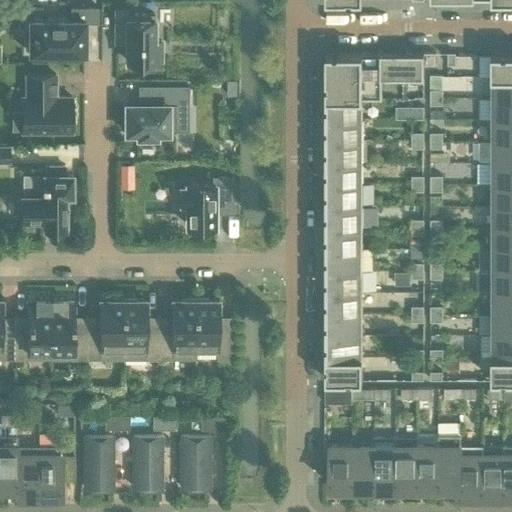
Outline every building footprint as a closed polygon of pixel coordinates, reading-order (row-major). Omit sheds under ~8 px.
[(70,18),(29,18),(29,22),(29,52),(53,52),(67,52),(68,52),(85,52),(85,22),(98,22),(98,6),(70,6),(70,18)] [(154,18),(154,13),(127,13),(127,8),(113,8),(113,32),(113,33),(126,33),(126,43),(126,60),(161,60),(161,41),(158,41),(154,41),(154,18)] [(511,51),(491,52),(491,74),(511,74),(511,51)] [(326,52),(326,96),(362,96),(362,98),(382,98),(382,76),(381,76),(381,52),(326,52)] [(424,52),(381,52),(381,76),(382,76),(424,76),(424,64),(424,52)] [(424,52),(424,64),(435,64),(435,52),(424,52)] [(26,74),(26,96),(22,96),(22,111),(12,111),(12,129),(22,129),(22,131),(72,131),(72,96),(55,96),(55,74),(26,74)] [(511,74),(491,74),(491,96),(511,95),(511,74)] [(227,81),(227,94),(236,94),(236,82),(227,81)] [(137,135),(156,135),(156,131),(176,131),(176,109),(188,109),(188,85),(138,85),(138,97),(138,103),(126,103),(126,131),(137,131),(137,135)] [(430,88),(430,104),(443,104),(443,88),(430,88)] [(511,95),(491,96),(491,118),(511,117),(511,95)] [(326,107),(326,118),(362,118),(362,98),(362,96),(326,96),(326,102),(328,102),(328,107),(326,107)] [(511,117),(491,118),(491,139),(511,139),(511,117)] [(326,128),(326,139),(362,139),(362,118),(326,118),(326,123),(328,124),(328,128),(326,128)] [(412,132),(412,147),(424,147),(424,132),(412,132)] [(430,132),(430,147),(443,147),(443,132),(430,132)] [(326,150),(326,161),(362,161),(362,139),(326,139),(326,145),(328,145),(328,150),(326,150)] [(511,139),(491,139),(491,161),(511,160),(511,139)] [(0,146),(0,160),(9,161),(9,146),(0,146)] [(511,160),(491,161),(491,182),(511,182),(511,160)] [(326,171),(326,182),(362,182),(362,161),(326,161),(326,167),(328,167),(328,171),(326,171)] [(44,222),(44,227),(65,227),(65,194),(72,194),(72,173),(65,173),(65,164),(45,165),(45,173),(44,173),(44,180),(41,180),(41,185),(44,185),(44,195),(22,194),(22,222),(44,222)] [(132,164),(121,164),(121,176),(132,176),(132,164)] [(412,191),(424,191),(424,175),(412,175),(412,191)] [(443,175),(430,175),(430,191),(443,191),(443,175)] [(220,211),(220,212),(232,212),(232,181),(232,177),(226,177),(213,177),(213,182),(186,183),(186,186),(180,186),(180,202),(186,202),(186,224),(186,225),(214,225),(214,211),(220,211)] [(326,193),(326,204),(362,204),(362,182),(326,182),(326,188),(328,188),(328,193),(326,193)] [(511,182),(491,182),(491,204),(511,204),(511,182)] [(326,215),(326,226),(362,226),(362,204),(326,204),(326,210),(328,210),(328,215),(326,215)] [(511,204),(491,204),(491,226),(511,226),(511,204)] [(412,234),(424,234),(424,218),(412,218),(412,234)] [(430,218),(430,234),(443,234),(443,218),(430,218)] [(326,237),(326,248),(362,248),(362,226),(326,226),(326,232),(328,232),(328,237),(326,237)] [(511,226),(491,226),(491,248),(511,248),(511,226)] [(326,259),(326,270),(362,270),(362,248),(326,248),(326,254),(328,254),(328,259),(326,259)] [(511,248),(491,248),(492,269),(511,269),(511,248)] [(412,278),(424,278),(424,262),(412,262),(412,278)] [(443,262),(430,262),(430,278),(443,278),(443,262)] [(511,269),(492,269),(492,291),(511,291),(511,269)] [(326,280),(326,291),(362,291),(362,270),(326,270),(326,275),(328,275),(328,280),(326,280)] [(326,302),(326,313),(362,313),(362,291),(326,291),(326,297),(328,297),(328,302),(326,302)] [(511,291),(492,291),(491,313),(511,312),(511,291)] [(0,357),(14,358),(14,328),(2,328),(2,298),(0,297),(0,357)] [(14,358),(50,358),(50,297),(35,297),(35,301),(27,301),(27,328),(14,328),(14,358)] [(50,358),(87,358),(86,328),(74,328),(74,301),(65,301),(65,297),(50,297),(50,358)] [(87,358),(123,358),(123,298),(99,298),(99,328),(86,328),(87,358)] [(123,358),(159,358),(159,328),(146,328),(146,298),(123,298),(123,358)] [(159,358),(195,358),(195,298),(171,298),(171,328),(159,328),(159,358)] [(195,298),(195,358),(195,350),(217,350),(217,358),(231,358),(231,328),(218,328),(218,298),(195,298)] [(412,321),(424,321),(424,305),(412,305),(412,321)] [(430,305),(430,321),(443,321),(443,305),(430,305)] [(511,312),(491,313),(492,334),(511,334),(511,312)] [(326,323),(326,334),(362,334),(362,313),(326,313),(326,319),(328,319),(328,323),(326,323)] [(326,345),(326,356),(362,356),(362,334),(326,334),(326,340),(328,340),(328,345),(326,345)] [(511,334),(492,334),(492,356),(511,355),(511,334)] [(412,348),(412,356),(424,356),(424,348),(412,348)] [(430,348),(430,356),(443,356),(443,348),(430,348)] [(511,355),(492,356),(492,379),(511,378),(511,355)] [(362,356),(326,356),(326,362),(328,362),(328,367),(326,367),(326,379),(362,379),(362,356)] [(459,358),(447,359),(447,372),(459,372),(459,358)] [(424,370),(412,370),(412,379),(424,379),(424,370)] [(430,370),(430,379),(442,379),(442,370),(430,370)] [(324,403),(352,403),(352,387),(325,388),(324,403)] [(352,387),(352,403),(374,403),(374,388),(352,387)] [(375,387),(375,398),(390,398),(390,387),(375,387)] [(417,398),(417,387),(401,387),(401,398),(417,398)] [(432,387),(417,387),(417,398),(432,398),(432,387)] [(460,398),(460,387),(444,387),(444,398),(460,398)] [(475,387),(460,387),(460,398),(475,398),(475,387)] [(511,387),(503,388),(503,402),(511,402),(511,387)] [(488,388),(488,398),(503,398),(503,388),(488,388)] [(58,405),(58,414),(73,414),(74,414),(74,405),(58,405)] [(16,424),(16,414),(1,414),(1,424),(16,424)] [(32,414),(16,414),(16,424),(32,424),(32,414)] [(104,428),(129,428),(129,415),(104,415),(104,428)] [(152,415),(152,428),(176,428),(176,415),(152,415)] [(200,428),(224,428),(224,415),(200,415),(200,428)] [(17,434),(0,434),(0,484),(15,484),(15,492),(16,492),(16,444),(17,444),(17,434)] [(84,435),(84,487),(112,487),(112,434),(84,435)] [(133,434),(133,487),(161,487),(161,434),(133,434)] [(181,487),(208,487),(208,434),(181,434),(181,487)] [(439,444),(438,484),(459,484),(459,493),(460,493),(460,444),(461,444),(461,434),(439,434),(439,444)] [(417,484),(417,444),(417,436),(395,436),(395,444),(395,484),(417,484)] [(17,444),(16,444),(16,492),(38,492),(38,444),(17,444)] [(61,444),(38,444),(38,492),(61,492),(61,479),(74,479),(74,455),(61,455),(61,444)] [(329,463),(329,483),(329,484),(352,484),(352,444),(330,444),(330,446),(324,446),(324,463),(329,463)] [(352,484),(374,484),(374,444),(352,444),(352,484)] [(374,484),(395,484),(395,444),(374,444),(374,484)] [(417,484),(438,484),(439,444),(417,444),(417,484)] [(460,444),(460,493),(482,492),(482,444),(461,444),(460,444)] [(503,492),(503,444),(482,444),(482,492),(503,492)] [(511,444),(503,444),(503,492),(511,492),(511,444)]
